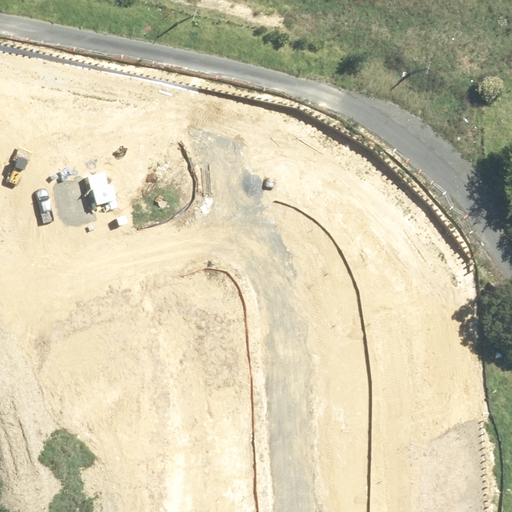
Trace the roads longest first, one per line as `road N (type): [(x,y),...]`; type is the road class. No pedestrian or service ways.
road 1 (unknown): [(293,511),(273,260),(201,103)]
road 2 (unknown): [(256,224),(62,300),(0,144)]
